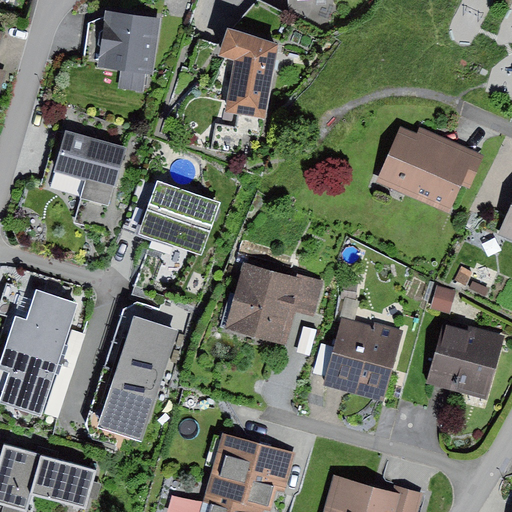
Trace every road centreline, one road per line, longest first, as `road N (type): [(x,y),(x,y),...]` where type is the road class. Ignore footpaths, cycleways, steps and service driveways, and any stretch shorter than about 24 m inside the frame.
road 1 (residential): [(0,182),(53,0)]
road 2 (unknown): [(0,249),(118,283)]
